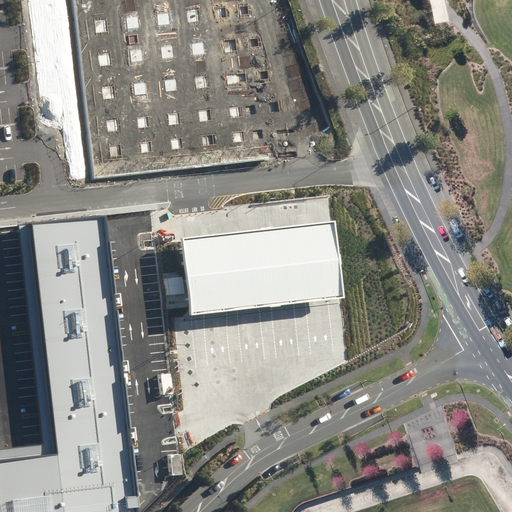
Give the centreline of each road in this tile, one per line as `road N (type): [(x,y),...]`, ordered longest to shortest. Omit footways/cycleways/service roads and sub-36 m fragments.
road 1 (tertiary): [(338,0),(398,162),(488,336)]
road 2 (unclassified): [(196,511),(270,449),(488,336)]
